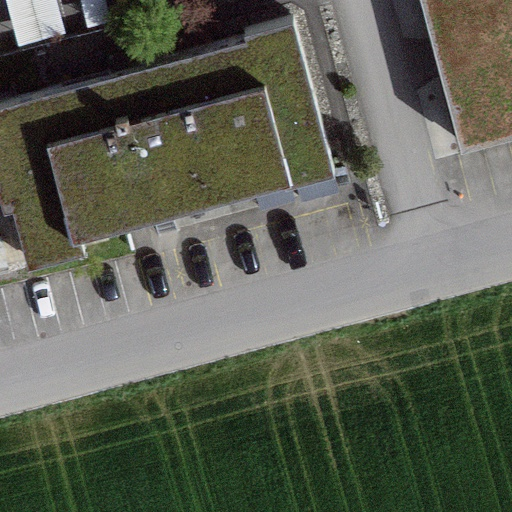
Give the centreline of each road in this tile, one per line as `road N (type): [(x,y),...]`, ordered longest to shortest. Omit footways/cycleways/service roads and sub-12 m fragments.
road 1 (residential): [(511,246),(0,380)]
road 2 (unknown): [(413,272),(408,110),(374,0)]
